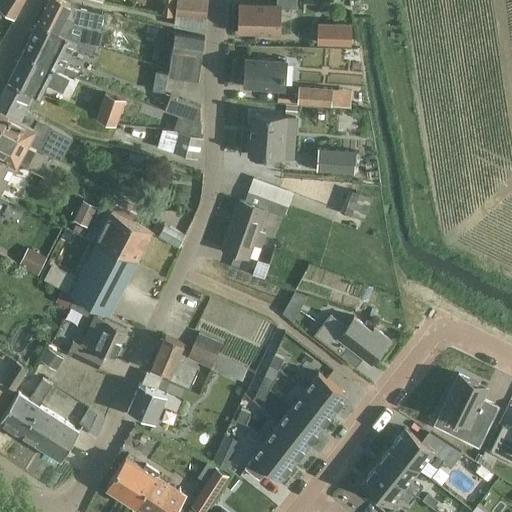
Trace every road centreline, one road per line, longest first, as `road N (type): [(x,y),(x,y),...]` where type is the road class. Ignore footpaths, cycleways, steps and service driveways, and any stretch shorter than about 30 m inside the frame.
road 1 (residential): [(69,511),(215,193),(220,0)]
road 2 (residential): [(511,361),(442,326),(297,511)]
